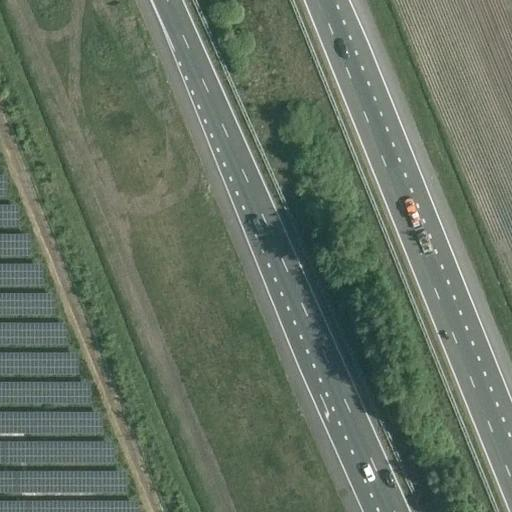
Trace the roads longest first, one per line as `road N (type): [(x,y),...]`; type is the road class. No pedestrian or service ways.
road 1 (motorway): [(165,0),(393,511)]
road 2 (motorway): [(511,479),(318,0)]
